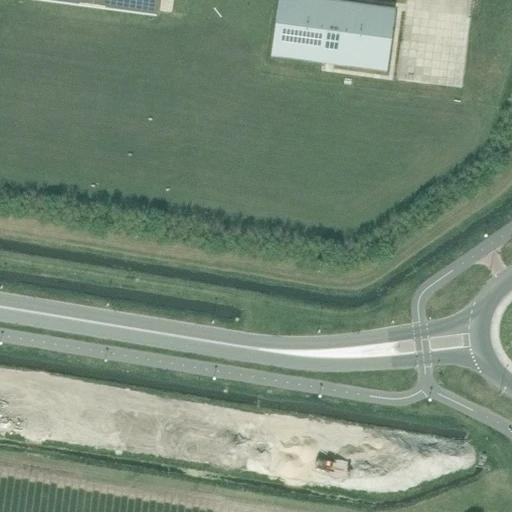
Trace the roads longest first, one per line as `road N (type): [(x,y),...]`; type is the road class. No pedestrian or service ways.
road 1 (tertiary): [(0,307),(284,354),(354,353)]
road 2 (tertiary): [(482,321),(395,335),(354,353)]
road 3 (tertiary): [(354,353),(400,361),(486,356)]
